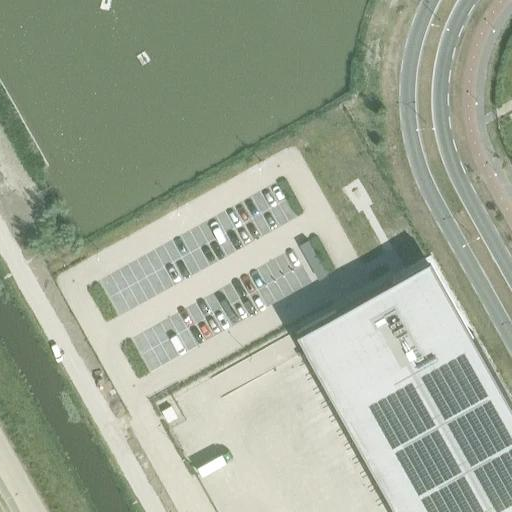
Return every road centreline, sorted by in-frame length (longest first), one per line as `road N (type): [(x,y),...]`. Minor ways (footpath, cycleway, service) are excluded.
road 1 (tertiary): [(434,0),(407,80),(414,147),(511,340)]
road 2 (tertiary): [(511,273),(472,204),(444,126),(442,81),(467,0)]
road 3 (unclassified): [(191,511),(134,396)]
